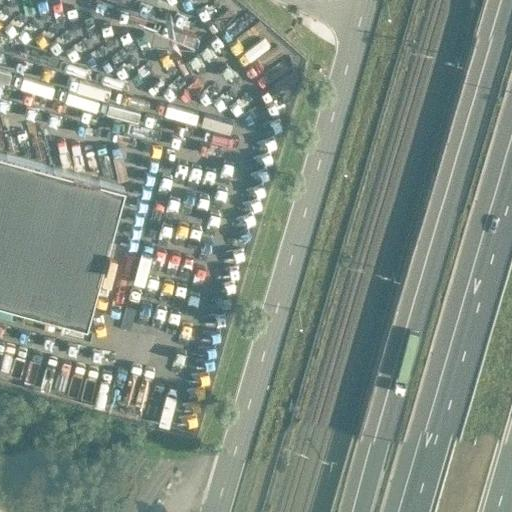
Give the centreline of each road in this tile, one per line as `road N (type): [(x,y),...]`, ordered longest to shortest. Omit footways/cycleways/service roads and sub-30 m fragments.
road 1 (motorway): [(505,0),(359,511)]
road 2 (unclassified): [(219,511),(359,23)]
road 3 (motorway): [(511,156),(408,511)]
